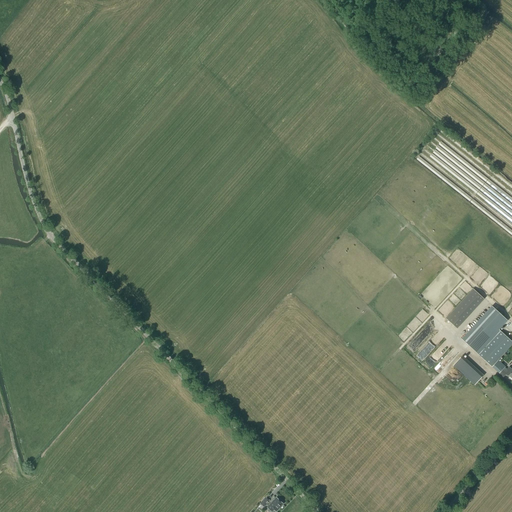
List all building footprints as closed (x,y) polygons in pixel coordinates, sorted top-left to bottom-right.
[(494,171),(441,129),(439,132),(492,174),(494,171)] [(491,175),(438,133),(435,136),(489,178),(491,175)] [(488,179),(435,137),(432,140),(485,182),(488,179)] [(485,183),(432,141),(429,144),(482,186),(485,183)] [(482,187),(429,144),(426,148),(479,190),(482,187)] [(478,191),(425,148),(423,152),(476,194),(478,191)] [(475,195),(422,152),(420,156),(473,198),(475,195)] [(472,199),(419,156),(417,160),(469,202),(472,199)] [(511,185),(495,172),(492,175),(511,190),(511,185)] [(511,191),(492,176),(489,179),(511,196),(511,191)] [(511,198),(489,179),(486,183),(511,203),(511,198)] [(511,204),(486,183),(483,187),(511,209),(511,204)] [(511,210),(482,187),(480,191),(511,216),(511,210)] [(511,217),(479,191),(477,195),(511,222),(511,217)] [(511,223),(476,195),(473,199),(511,229),(511,223)] [(511,230),(473,199),(470,202),(511,235),(511,230)] [(472,290),(449,315),(460,325),(483,300),(472,290)] [(462,340),(476,353),(498,330),(507,320),(492,307),(462,340)] [(446,319),(457,329),(460,325),(449,315),(446,319)] [(491,367),(511,344),(511,342),(498,330),(476,353),(491,367)] [(454,367),(469,381),(478,371),(463,357),(454,367)] [(505,367),(504,367),(498,361),(492,367),(499,373),(499,374),(503,378),(506,375),(508,377),(509,376),(511,379),(511,370),(509,367),(507,370),(504,368),(505,367)] [(478,371),(469,381),(475,385),(483,376),(478,371)] [(264,507),(270,501),(266,497),(260,504),(264,507)] [(275,501),(274,500),(267,508),(271,511),(273,509),(275,511),(275,510),(276,510),(277,510),(279,508),(279,507),(282,504),(277,499),(275,501)]
